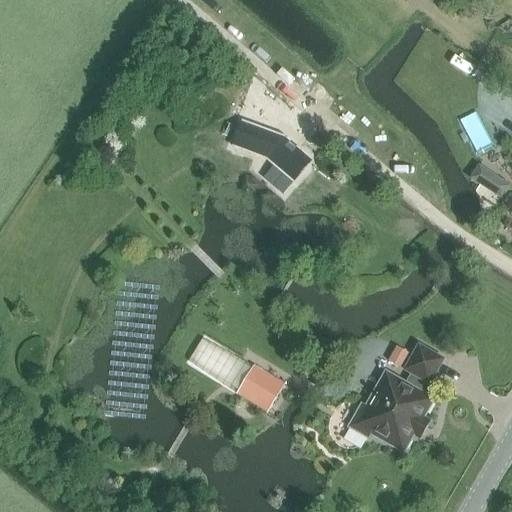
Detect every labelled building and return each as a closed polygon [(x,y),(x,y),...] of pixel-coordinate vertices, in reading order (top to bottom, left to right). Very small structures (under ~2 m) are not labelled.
[(242,123),(233,148),(267,160),(295,183),(313,162),(285,139),(242,123)] [(506,199),(511,192),(511,146),(483,181),(506,199)] [(117,159),(106,170),(115,179),(126,167),(117,159)] [(203,339),(189,362),(237,393),(253,367),(203,339)] [(428,384),(432,386),(446,363),(420,348),(407,370),(414,374),(407,386),(388,376),(368,412),(362,408),(350,429),(369,440),(372,435),(405,454),(414,438),(421,442),(431,423),(425,420),(434,403),(421,396),(428,384)] [(397,348),(389,362),(400,368),(407,354),(397,348)] [(237,393),(236,394),(267,414),(284,387),(253,367),(237,393)]
